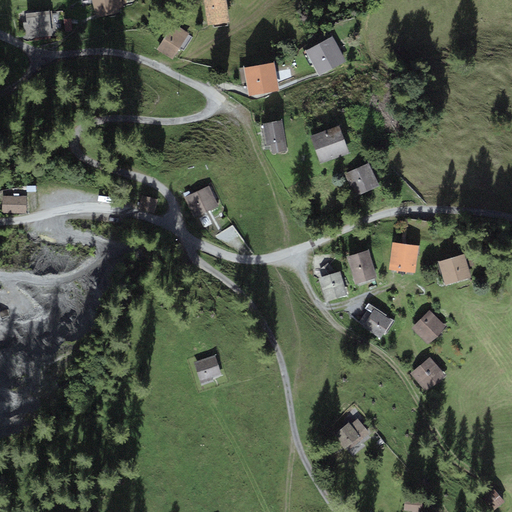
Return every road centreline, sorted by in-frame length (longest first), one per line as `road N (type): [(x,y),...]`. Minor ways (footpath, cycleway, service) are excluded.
road 1 (unclassified): [(177,228),(163,190),(86,158),(74,138),(92,120),(188,119),(218,101),(124,54),(43,54)]
road 2 (residential): [(336,511),(298,447),(266,328),(243,295),(191,253),(177,228)]
road 3 (residential): [(319,307),(396,367),(450,455),(504,492),(511,507)]
road 4 (unclassified): [(511,218),(400,210),(293,251)]
road 5 (unclassified): [(177,228),(105,209),(0,223)]
road 6 (unclassified): [(293,251),(224,255),(177,228)]
